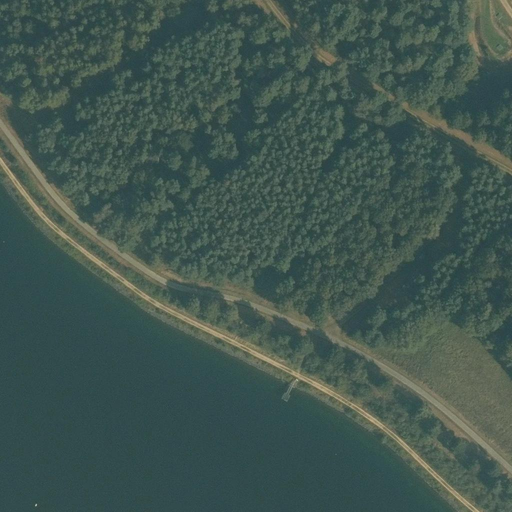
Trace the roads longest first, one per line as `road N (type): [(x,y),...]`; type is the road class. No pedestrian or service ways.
road 1 (track): [(474,511),(350,407),(149,303),(88,258),(48,223),(0,159)]
road 2 (track): [(511,180),(330,70),(268,0)]
road 3 (track): [(326,337),(430,240),(471,156)]
